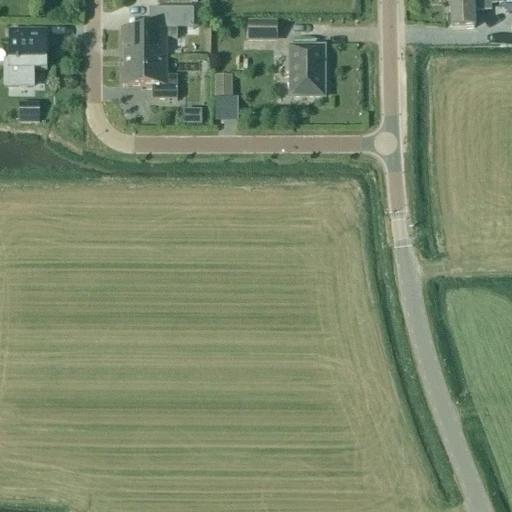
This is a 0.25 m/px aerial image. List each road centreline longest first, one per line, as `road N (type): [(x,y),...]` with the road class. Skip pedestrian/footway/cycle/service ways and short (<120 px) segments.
road 1 (residential): [(92,0),(91,106),(114,141),(392,144)]
road 2 (tertiary): [(479,511),(420,343),(392,144)]
road 3 (tertiary): [(392,144),(389,0)]
